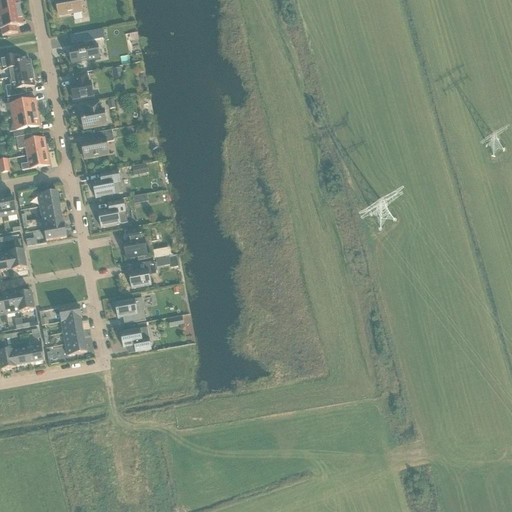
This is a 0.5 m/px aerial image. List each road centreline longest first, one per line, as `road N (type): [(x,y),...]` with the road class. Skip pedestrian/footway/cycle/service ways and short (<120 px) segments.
road 1 (residential): [(88,269),(106,367),(0,386)]
road 2 (residential): [(69,174),(38,0)]
